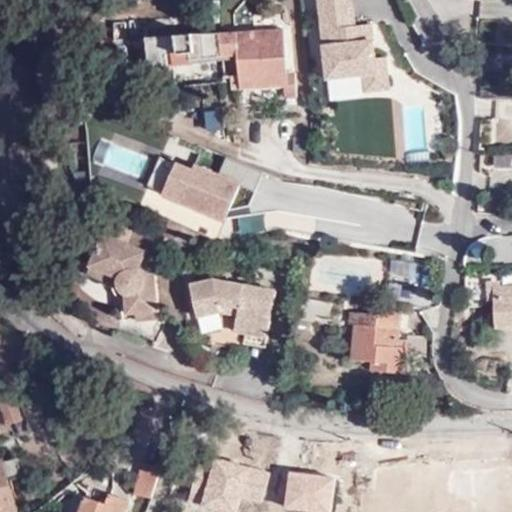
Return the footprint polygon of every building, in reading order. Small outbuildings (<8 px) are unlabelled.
[(352,0),(317,0),(325,102),(390,97),(386,57),(375,58),(372,24),(355,26),(352,0)] [(279,51),(276,23),(141,36),(144,69),(159,67),(159,53),(165,53),(167,67),(227,60),(228,94),(276,90),(278,100),(290,100),(289,72),(278,72),(276,53),(279,51)] [(406,131),(421,130),(419,107),(405,108),(406,131)] [(225,132),(223,111),(205,113),(207,133),(225,132)] [(225,195),(225,216),(239,217),(237,225),(254,226),(254,220),(274,221),(276,189),(268,188),(219,185),(219,195),(225,195)] [(113,269),(110,279),(112,290),(121,300),(122,316),(155,312),(148,270),(157,245),(123,230),(118,242),(97,234),(88,258),(113,269)] [(84,269),(110,279),(113,269),(88,258),(84,269)] [(233,334),(260,338),(268,293),(217,285),(214,277),(185,284),(191,319),(199,318),(201,345),(229,350),(231,343),(233,334)] [(511,325),(511,284),(483,287),(485,327),(511,325)] [(323,302),(306,299),(303,312),(320,316),(323,302)] [(394,314),(368,309),(365,316),(339,314),(339,327),(346,330),(343,360),(366,363),(366,372),(400,376),(402,350),(398,350),(398,339),(395,339),(395,329),(392,329),(394,314)] [(258,348),(260,338),(233,334),(231,343),(258,348)] [(23,421),(9,390),(3,377),(0,377),(0,411),(8,428),(23,421)] [(421,441),(389,443),(392,493),(476,490),(474,461),(421,463),(421,441)] [(352,492),(354,446),(338,448),(325,446),(320,493),(352,492)] [(6,463),(11,482),(21,479),(15,460),(6,463)] [(474,461),(476,490),(477,505),(511,503),(511,477),(504,478),(502,460),(474,461)] [(140,497),(151,467),(135,461),(123,492),(140,497)] [(5,484),(11,482),(6,463),(0,464),(0,511),(13,511),(14,511),(5,484)] [(113,511),(119,497),(98,489),(96,500),(77,494),(70,511),(113,511)]
